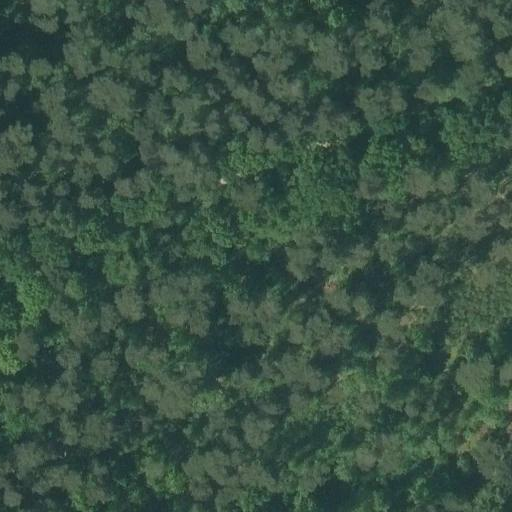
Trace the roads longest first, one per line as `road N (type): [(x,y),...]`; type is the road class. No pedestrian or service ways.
road 1 (track): [(0,267),(511,75)]
road 2 (track): [(0,336),(224,249)]
road 3 (track): [(342,139),(363,0)]
